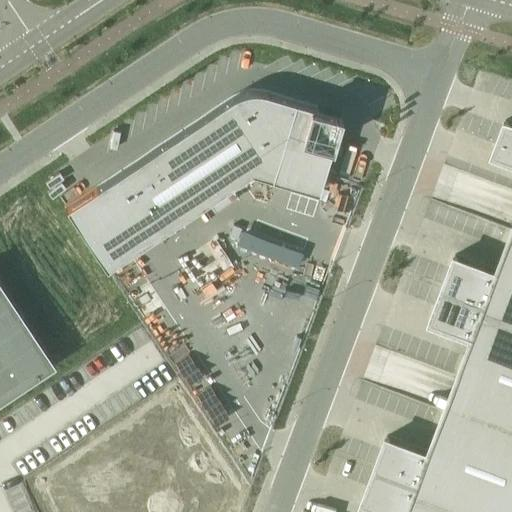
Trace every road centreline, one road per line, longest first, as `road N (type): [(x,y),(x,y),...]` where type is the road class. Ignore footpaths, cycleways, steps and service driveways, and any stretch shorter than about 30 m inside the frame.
road 1 (unclassified): [(0,166),(178,48),(239,22),(303,29),(439,74)]
road 2 (unclassified): [(274,511),(439,74)]
